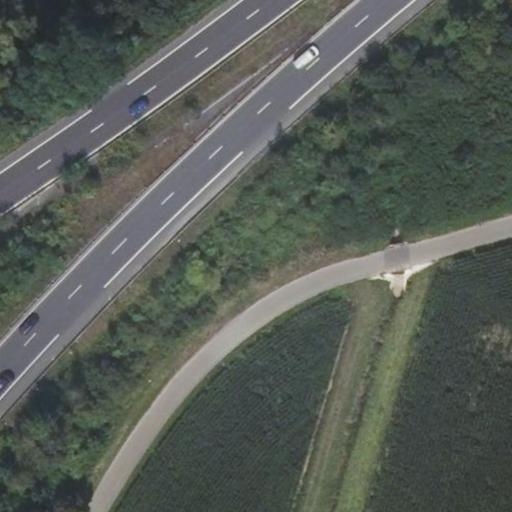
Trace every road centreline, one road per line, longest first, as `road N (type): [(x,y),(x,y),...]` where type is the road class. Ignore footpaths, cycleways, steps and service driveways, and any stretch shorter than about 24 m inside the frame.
road 1 (trunk): [(0,375),(78,288),(396,0)]
road 2 (unclassified): [(511,227),(281,299),(179,381),(93,511)]
road 3 (trunk): [(270,0),(0,195)]
